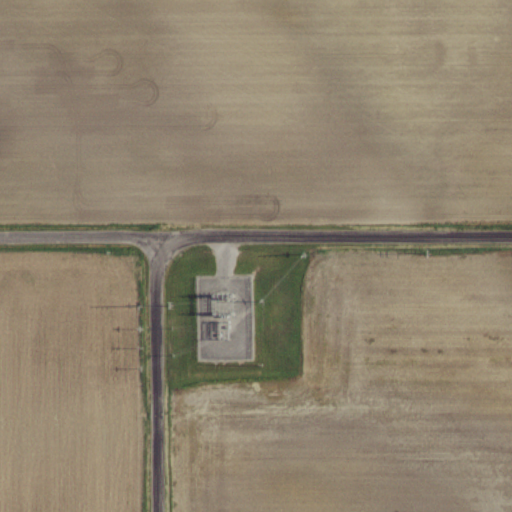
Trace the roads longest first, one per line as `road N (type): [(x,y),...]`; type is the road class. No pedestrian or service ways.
road 1 (residential): [(157,238),(511,237)]
road 2 (tertiary): [(158,511),(157,238)]
road 3 (residential): [(0,238),(157,238)]
